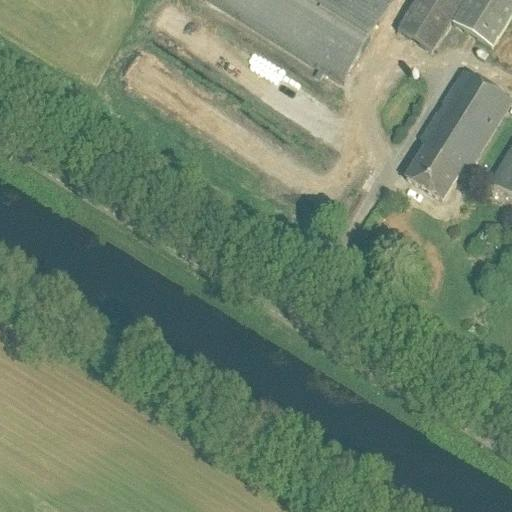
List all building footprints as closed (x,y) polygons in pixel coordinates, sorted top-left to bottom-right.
[(197,0),(341,90),(394,6),(384,0),(197,0)] [(432,59),(468,0),(421,0),(397,38),(432,59)] [(494,55),(511,24),(511,0),(470,0),(452,29),(494,55)] [(152,102),(163,85),(136,69),(125,86),(152,102)] [(469,176),(511,109),(463,79),(421,146),(422,157),(405,185),(441,207),(463,172),(469,176)] [(511,202),(511,155),(491,189),(511,202)]
